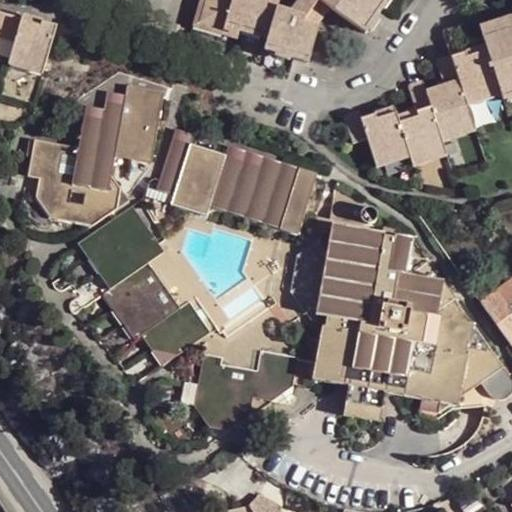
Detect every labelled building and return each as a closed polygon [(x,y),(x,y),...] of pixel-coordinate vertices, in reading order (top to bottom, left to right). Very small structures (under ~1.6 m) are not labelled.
[(299,0),(291,13),(277,8),(279,0),(199,0),(191,27),(236,42),(238,33),(266,43),(264,51),(307,65),(318,28),(316,27),(305,23),(305,18),(317,1),(327,8),(359,31),(370,15),(377,20),(384,10),(369,0),(299,0)] [(369,0),(384,10),(391,0),(369,0)] [(327,8),(317,1),(305,18),(305,23),(316,27),(317,22),(327,8)] [(30,65),(28,71),(43,75),(56,27),(22,16),(21,20),(0,13),(0,37),(15,42),(10,59),(30,65)] [(371,28),(377,20),(370,15),(359,31),(365,35),(371,28)] [(511,32),(509,24),(480,34),(484,46),(465,52),(457,27),(442,31),(450,57),(436,62),(444,87),(426,93),(422,81),(408,86),(416,112),(397,118),(393,108),(360,119),(359,114),(344,119),(352,146),(367,141),(376,168),(389,164),(387,158),(407,152),(409,158),(410,161),(430,155),(431,160),(446,155),(441,141),(456,136),(454,131),(473,124),(466,104),(480,100),(479,95),(498,89),(499,92),(511,87),(511,32)] [(8,65),(28,71),(30,65),(10,59),(8,65)] [(127,86),(126,91),(163,98),(163,92),(127,86)] [(501,101),(511,97),(511,87),(499,92),(500,94),(501,101)] [(500,94),(499,92),(498,89),(479,95),(480,100),(500,94)] [(78,149),(41,142),(35,179),(39,179),(47,181),(43,199),(56,201),(53,219),(91,227),(127,201),(111,175),(114,157),(117,140),(154,146),(163,98),(126,91),(125,95),(124,101),(106,98),(104,110),(103,116),(85,112),(78,149)] [(107,92),(106,98),(124,101),(125,95),(107,92)] [(86,107),(85,112),(103,116),(104,110),(86,107)] [(475,130),(473,124),(454,131),(456,136),(475,130)] [(173,135),(192,141),(193,136),(175,130),(173,135)] [(190,145),(192,141),(173,135),(161,174),(179,179),(176,189),(211,200),(214,191),(303,220),(315,180),(227,151),(225,156),(224,162),(189,150),(190,145)] [(151,164),(154,146),(117,140),(114,157),(151,164)] [(35,179),(41,142),(33,141),(27,177),(35,179)] [(225,156),(190,145),(189,150),(224,162),(225,156)] [(228,147),(227,151),(315,180),(316,175),(228,147)] [(389,164),(409,158),(407,152),(387,158),(389,164)] [(411,165),(431,160),(430,155),(410,161),(411,165)] [(298,237),(303,220),(214,191),(211,200),(176,189),(179,179),(161,174),(155,191),(173,196),(171,206),(206,217),(208,208),(298,237)] [(35,198),(43,199),(47,181),(39,179),(35,198)] [(348,386),(385,393),(458,405),(460,397),(479,385),(490,397),(493,399),(498,400),(503,399),(506,397),(509,395),(511,390),(511,388),(511,382),(503,368),(414,239),(354,184),(335,185),(329,219),(334,219),(317,317),(323,319),(313,380),(348,386)] [(35,198),(53,219),(56,201),(43,199),(35,198)] [(130,207),(90,235),(122,281),(117,285),(148,331),(154,327),(175,356),(216,329),(130,207)] [(122,281),(90,235),(76,245),(108,290),(102,294),(134,340),(140,335),(151,352),(175,356),(154,327),(148,331),(117,285),(122,281)] [(511,280),(481,303),(511,346),(511,280)] [(277,398),(292,388),(296,359),(297,353),(281,331),(260,345),(259,353),(224,346),(225,341),(219,334),(206,343),(197,386),(194,406),(248,416),(251,398),(270,402),(271,397),(277,398)] [(181,404),(194,406),(197,386),(184,383),(181,404)] [(382,410),(385,393),(348,386),(345,404),(343,416),(379,422),(382,410)] [(289,405),(292,388),(277,398),(271,397),(270,402),(289,405)] [(227,431),(248,416),(194,406),(208,428),(227,431)] [(275,511),(277,505),(259,496),(250,505),(253,511),(275,511)]
